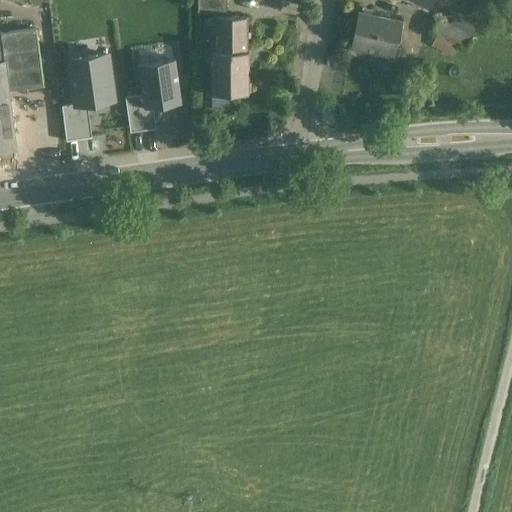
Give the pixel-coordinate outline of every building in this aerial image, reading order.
[(226,0),(197,0),(198,9),(227,9),(226,0)] [(402,17),(356,9),(349,47),(378,52),(379,45),(396,48),(402,17)] [(247,16),(215,16),(216,39),(210,41),(210,51),(211,51),(211,91),(229,91),(238,91),(240,94),(246,94),(251,89),(250,83),(248,81),(248,49),(247,49),(247,16)] [(473,35),(438,17),(431,31),(437,34),(457,44),(466,49),(473,35)] [(36,28),(1,32),(5,60),(8,85),(8,89),(43,85),(36,28)] [(457,44),(437,34),(432,45),(451,54),(457,44)] [(92,104),(121,100),(114,50),(70,56),(77,102),(63,104),(68,139),(97,135),(92,104)] [(172,58),(142,62),(146,91),(129,94),(134,128),(160,124),(158,106),(178,103),(172,58)] [(8,85),(0,86),(0,150),(16,149),(8,89),(8,85)] [(229,91),(211,91),(211,108),(229,108),(229,91)]
